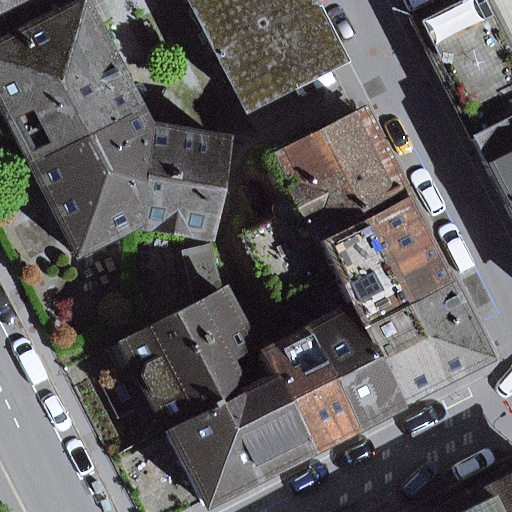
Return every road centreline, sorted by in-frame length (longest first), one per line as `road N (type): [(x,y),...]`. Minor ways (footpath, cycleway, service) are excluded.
road 1 (residential): [(511,296),(359,0)]
road 2 (residential): [(316,511),(511,411)]
road 3 (residential): [(68,511),(0,376)]
